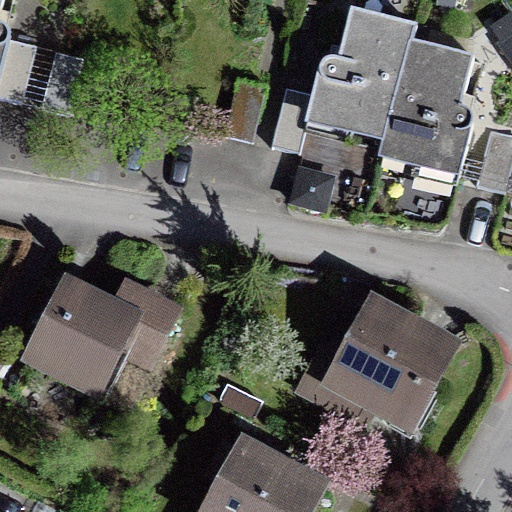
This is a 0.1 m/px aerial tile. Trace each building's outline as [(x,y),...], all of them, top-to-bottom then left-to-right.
[(0,0),(0,74),(8,44),(8,40),(8,37),(7,35),(5,32),(3,30),(0,29),(0,28),(0,9),(2,0),(0,0)] [(385,143),(410,46),(414,31),(352,15),(339,65),(336,64),(332,63),(329,64),(326,65),(324,67),(322,69),(313,102),(308,124),(385,143)] [(511,36),(498,46),(511,67),(511,36)] [(8,44),(0,74),(0,100),(21,106),(35,51),(8,44)] [(410,46),(385,143),(381,159),(419,168),(416,178),(450,187),(453,177),(459,179),(472,128),(473,126),(473,123),(472,121),(471,118),(468,116),(466,114),(463,113),(460,112),(473,62),(410,46)] [(83,62),(55,55),(41,111),(68,118),(83,62)] [(265,89),(238,83),(224,138),(251,144),(265,89)] [(308,124),(313,102),(286,95),(271,150),(299,157),(308,124)] [(511,165),(511,138),(491,133),(477,189),(504,196),(511,165)] [(177,317),(125,291),(113,315),(65,290),(30,360),(97,394),(114,360),(146,377),(177,317)] [(450,352),(375,310),(356,344),(334,332),(301,391),(364,427),(373,410),(399,425),(419,390),(426,394),(450,352)] [(307,511),(318,493),(245,453),(211,511),(307,511)]
